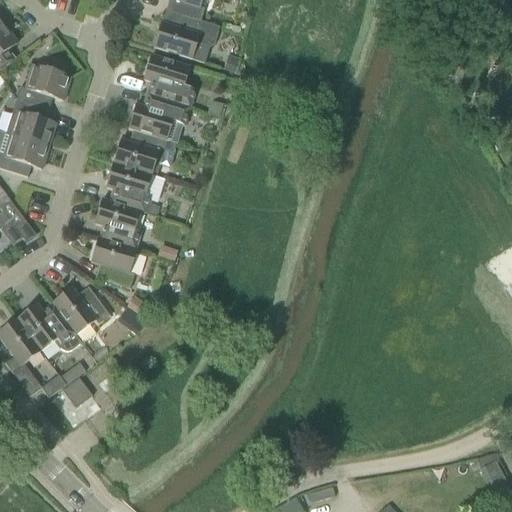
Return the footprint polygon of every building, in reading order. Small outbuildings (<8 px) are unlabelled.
[(200,9),(203,0),(165,0),(171,2),(167,16),(200,26),(201,23),(204,11),(200,9)] [(160,25),(153,49),(172,55),(191,61),(196,45),(209,49),(210,49),(213,47),(219,29),(201,23),(200,26),(167,16),(163,26),(160,25)] [(2,25),(0,26),(0,72),(15,61),(8,51),(17,45),(2,25)] [(153,85),(150,98),(190,110),(196,93),(182,89),(188,69),(150,57),(143,82),(153,85)] [(16,101),(48,111),(52,100),(62,103),(69,79),(31,68),(24,90),(19,88),(16,101)] [(135,106),(128,130),(167,143),(177,146),(182,128),(185,129),(190,110),(150,98),(146,109),(135,106)] [(5,135),(48,148),(55,126),(44,123),(48,111),(16,101),(11,114),(5,135)] [(120,141),(112,165),(150,177),(155,179),(157,172),(159,167),(169,170),(174,153),(173,153),(175,146),(167,143),(128,130),(127,131),(134,133),(131,145),(120,141)] [(41,172),(48,148),(5,135),(0,133),(0,171),(27,180),(30,168),(41,172)] [(150,177),(112,165),(105,190),(116,193),(112,205),(101,201),(101,202),(144,215),(148,202),(143,201),(150,177)] [(0,209),(9,203),(0,190),(0,209)] [(98,240),(133,251),(137,237),(132,236),(139,214),(144,216),(144,215),(101,202),(94,226),(104,229),(101,241),(98,240)] [(24,222),(9,203),(0,209),(0,211),(14,230),(24,222)] [(136,252),(133,251),(98,240),(90,265),(101,268),(97,281),(129,291),(133,277),(129,275),(136,252)] [(72,290),(55,303),(78,333),(88,325),(94,321),(99,327),(109,319),(101,307),(89,291),(78,299),(72,290)] [(36,306),(23,316),(46,347),(53,342),(59,350),(59,351),(61,352),(62,353),(64,353),(67,353),(69,353),(70,352),(80,345),(73,336),(78,333),(55,303),(51,306),(53,308),(43,315),(36,306)] [(40,390),(22,365),(46,347),(23,316),(0,333),(0,342),(13,359),(4,366),(29,399),(40,390)] [(69,373),(60,380),(65,387),(66,388),(75,382),(69,373)] [(47,400),(64,388),(65,387),(60,380),(58,377),(40,390),(47,400)] [(91,398),(78,380),(61,393),(75,411),(91,398)] [(484,471),(493,488),(502,505),(511,499),(511,497),(504,483),(495,465),(484,471)]
